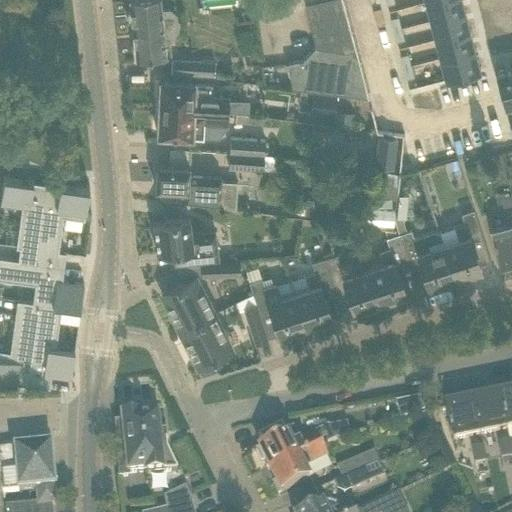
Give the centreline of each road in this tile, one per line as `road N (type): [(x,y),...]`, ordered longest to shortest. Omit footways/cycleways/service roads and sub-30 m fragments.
road 1 (unclassified): [(90,511),(86,438),(107,236),(84,0)]
road 2 (residential): [(285,402),(287,359),(295,350),(511,289)]
road 3 (residential): [(285,402),(511,354)]
road 4 (residential): [(246,511),(204,425),(285,402)]
